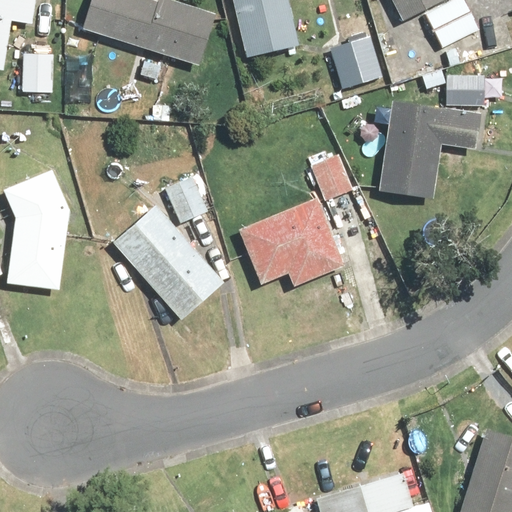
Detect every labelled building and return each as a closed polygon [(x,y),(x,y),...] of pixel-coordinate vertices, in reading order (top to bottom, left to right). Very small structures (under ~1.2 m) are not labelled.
[(0,0),(0,71),(11,72),(13,25),(38,26),(39,23),(39,0),(0,0)] [(93,0),(84,29),(151,52),(143,78),(161,84),(170,59),(204,70),(222,16),(174,0),(163,0),(162,5),(147,0),(93,0)] [(302,47),(292,0),(237,0),(250,58),(302,47)] [(481,29),(465,0),(395,0),(406,20),(428,9),(447,46),(481,29)] [(374,35),(333,45),(344,88),(385,78),(374,35)] [(57,56),(26,54),(23,94),(55,96),(57,56)] [(490,76),(449,74),(448,104),(489,106),(490,76)] [(483,112),(396,105),(390,191),(443,195),(447,143),(481,146),(483,112)] [(342,151),(312,165),(328,201),(358,187),(342,151)] [(194,170),(167,182),(186,224),(213,212),(194,170)] [(8,192),(19,216),(13,282),(64,286),(69,221),(72,206),(58,171),(8,192)] [(267,286),(291,276),(295,285),(303,283),(349,264),(323,199),(276,218),(244,231),(267,286)] [(161,201),(117,242),(186,318),(230,278),(161,201)] [(511,511),(511,436),(488,430),(464,511),(511,511)] [(399,511),(417,507),(416,503),(407,471),(320,496),(324,511),(399,511)]
